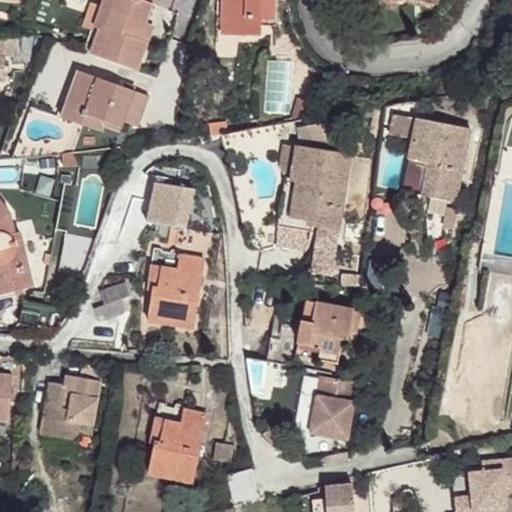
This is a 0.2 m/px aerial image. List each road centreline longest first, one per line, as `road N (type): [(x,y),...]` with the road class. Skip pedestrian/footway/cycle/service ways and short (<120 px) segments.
road 1 (residential): [(0,345),(58,346),(138,167),(169,150),(211,159),(224,180),(236,352),(259,460),(280,478),(373,461),(392,443),(427,269)]
road 2 (residential): [(314,0),(325,38),(345,57),(368,62),(442,51),(461,37),(481,0)]
